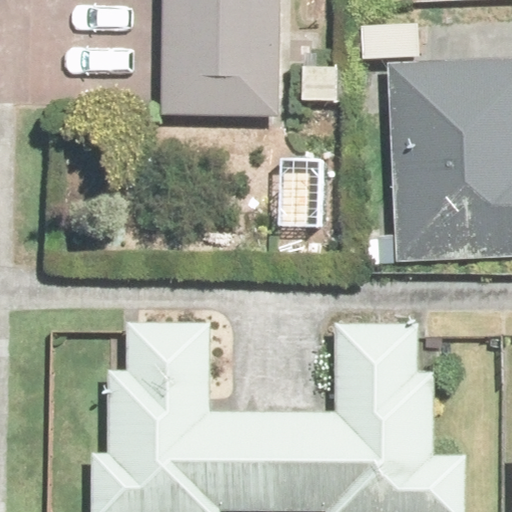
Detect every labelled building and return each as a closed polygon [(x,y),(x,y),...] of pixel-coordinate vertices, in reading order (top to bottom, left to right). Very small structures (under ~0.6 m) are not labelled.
[(272,112),(272,0),(155,0),(155,101),(155,113),(174,112),(272,112)] [(389,260),(511,253),(511,54),(378,61),(389,260)] [(330,66),(314,66),(293,65),(291,98),(329,100),(330,66)] [(268,507),(268,410),(199,410),(199,321),(140,321),(123,321),(116,321),(115,368),(98,368),(97,452),(82,452),(81,511),(211,511),(211,508),(225,508),(268,507)] [(268,410),(268,507),(308,508),(316,508),(315,511),(456,511),(457,453),(423,453),(423,382),(423,370),(406,371),(406,334),(406,322),(326,322),(325,409),(268,410)]
